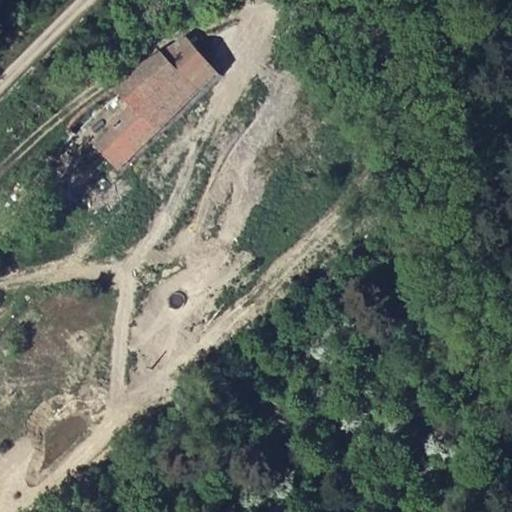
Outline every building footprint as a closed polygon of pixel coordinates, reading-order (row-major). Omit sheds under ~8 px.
[(473,0),(483,17),(501,0),(415,0),(414,3),(419,12),(430,25),(472,0),(473,0)] [(423,29),(430,25),(419,12),(413,16),(423,29)] [(222,74),(192,39),(167,53),(203,93),(222,74)] [(203,93),(167,53),(116,88),(133,109),(115,134),(105,148),(126,170),(203,93)] [(91,160),(105,148),(115,134),(108,126),(83,149),(91,160)]
